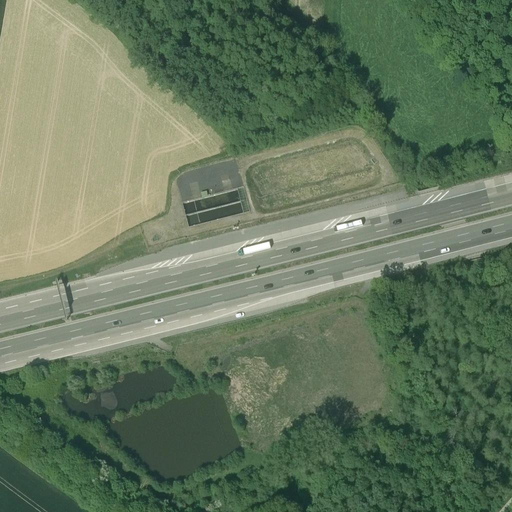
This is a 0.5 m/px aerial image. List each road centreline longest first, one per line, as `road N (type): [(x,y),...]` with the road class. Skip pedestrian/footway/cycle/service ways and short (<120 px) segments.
road 1 (motorway): [(511,191),(0,319)]
road 2 (motorway): [(0,353),(511,229)]
